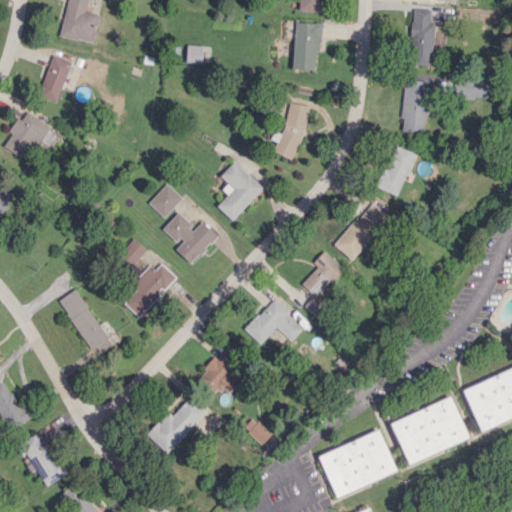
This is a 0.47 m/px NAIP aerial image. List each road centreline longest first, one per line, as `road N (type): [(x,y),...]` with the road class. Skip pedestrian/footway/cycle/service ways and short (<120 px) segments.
road 1 (residential): [(366,0),(358,101),(336,164),(237,277),(88,423)]
road 2 (residential): [(511,228),(473,302),(433,346),(229,511)]
road 3 (residential): [(0,291),(88,423)]
